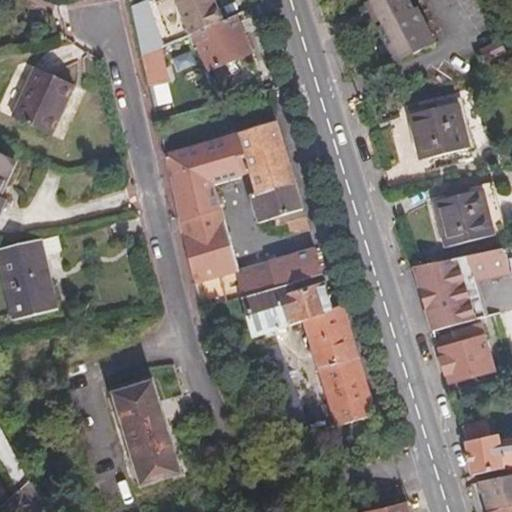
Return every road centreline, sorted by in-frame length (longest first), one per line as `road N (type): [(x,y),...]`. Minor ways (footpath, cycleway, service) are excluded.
road 1 (residential): [(110,27),(189,357),(208,407),(236,448),(267,473),(315,486),(424,464)]
road 2 (secondary): [(424,464),(281,0)]
